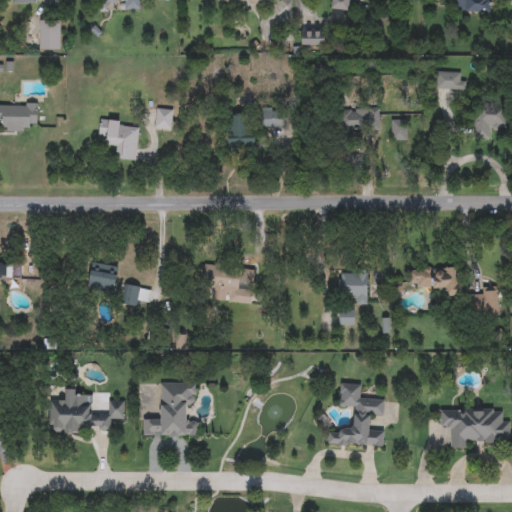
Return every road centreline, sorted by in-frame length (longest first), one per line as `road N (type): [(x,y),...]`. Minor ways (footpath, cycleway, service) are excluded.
road 1 (residential): [(0,204),(511,203)]
road 2 (residential): [(404,494),(211,480),(30,480)]
